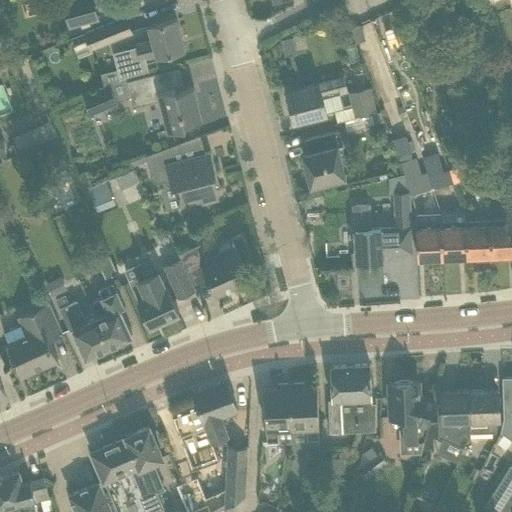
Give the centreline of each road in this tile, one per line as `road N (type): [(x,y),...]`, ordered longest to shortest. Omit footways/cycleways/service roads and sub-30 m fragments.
road 1 (residential): [(304,330),(225,0)]
road 2 (tertiary): [(0,436),(221,347),(304,330)]
road 3 (tertiary): [(304,330),(511,310)]
